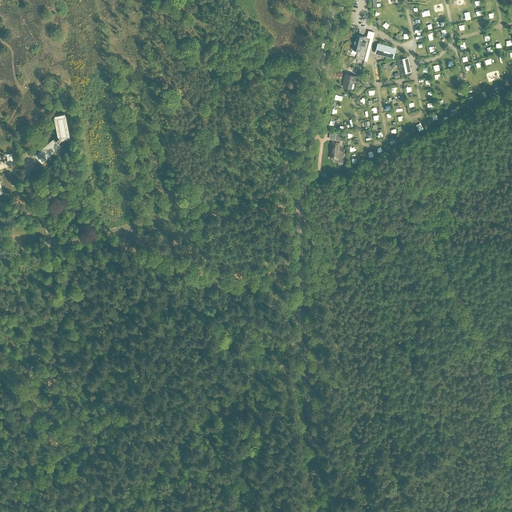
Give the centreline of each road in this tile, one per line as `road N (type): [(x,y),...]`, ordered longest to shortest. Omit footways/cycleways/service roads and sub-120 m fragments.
road 1 (tertiary): [(317,511),(299,188)]
road 2 (unclassified): [(0,257),(299,188)]
road 3 (tertiary): [(299,188),(334,0)]
road 4 (track): [(446,222),(477,121),(511,97)]
